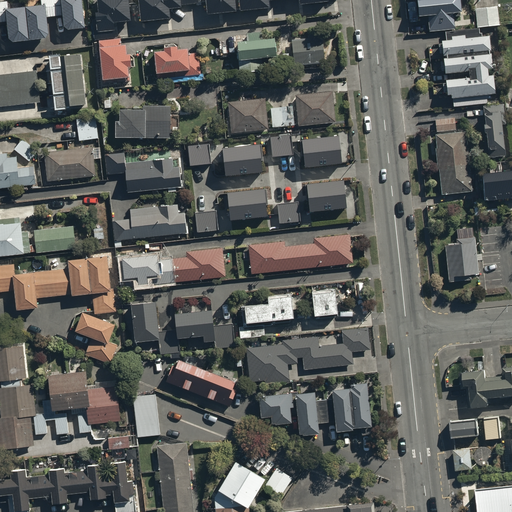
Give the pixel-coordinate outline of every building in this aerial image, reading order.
[(40,0),(41,7),(8,11),(7,2),(0,3),(0,23),(6,23),(8,41),(13,44),(45,40),(48,36),(46,18),(62,17),(63,29),(67,32),(84,30),(80,0),(40,0)] [(117,32),(116,25),(132,23),(129,0),(98,0),(100,15),(96,15),(99,34),(117,32)] [(139,0),(142,24),(172,22),(171,11),(183,10),(182,7),(199,5),(198,0),(139,0)] [(206,0),(208,17),(238,14),(236,0),(206,0)] [(240,0),(241,14),(271,11),(270,3),(282,2),(282,0),(287,0),(288,1),(300,0),(301,7),(329,4),(328,0),(240,0)] [(406,0),(408,19),(417,19),(416,0),(406,0)] [(418,0),(420,14),(427,13),(429,29),(455,26),(453,10),(458,9),(457,0),(418,0)] [(496,6),(475,9),(477,27),(498,24),(496,6)] [(479,28),(444,31),(448,68),(468,66),(469,74),(447,76),(449,95),(452,94),(453,106),(487,102),(486,96),(494,95),(492,71),(487,72),(486,67),(490,67),(487,33),(479,34),(479,28)] [(247,36),(248,44),(238,45),(241,74),(263,72),(262,61),(277,59),(276,41),(263,42),(263,35),(247,36)] [(131,80),(130,70),(133,70),(131,56),(128,56),(127,47),(122,47),(121,39),(99,41),(100,49),(101,49),(104,83),(131,80)] [(295,66),(326,64),(323,39),(292,41),(295,66)] [(158,80),(202,75),(199,54),(189,55),(189,51),(179,52),(179,49),(165,50),(166,54),(155,55),(158,80)] [(67,110),(88,107),(82,55),(61,57),(67,110)] [(0,75),(0,107),(41,103),(37,71),(0,75)] [(296,97),(299,128),(336,124),(333,93),(296,97)] [(228,104),(232,135),(269,131),(266,100),(228,104)] [(501,103),(483,104),(489,158),(506,156),(501,103)] [(271,109),(273,129),(295,126),(293,106),(271,109)] [(117,124),(117,140),(171,140),(171,108),(145,108),(144,112),(122,112),(122,124),(117,124)] [(454,117),(434,119),(435,132),(455,130),(454,117)] [(77,120),(80,142),(99,140),(96,118),(77,120)] [(466,133),(435,136),(441,193),(472,190),(466,133)] [(271,139),(273,159),(294,156),(292,137),(271,139)] [(303,143),(306,171),(343,167),(340,139),(303,143)] [(23,140),(15,150),(30,162),(38,152),(23,140)] [(188,147),(191,168),(213,165),(210,144),(188,147)] [(227,179),(264,175),(261,147),(225,151),(227,179)] [(45,153),(48,183),(97,178),(94,148),(45,153)] [(108,176),(127,174),(129,194),(182,188),(180,169),(174,170),(173,160),(127,165),(125,154),(106,156),(108,176)] [(0,190),(37,186),(35,168),(20,170),(18,159),(9,160),(8,155),(0,155),(0,190)] [(511,163),(481,167),(484,196),(511,192),(511,163)] [(308,187),(311,215),(348,211),(345,183),(308,187)] [(228,196),(231,223),(269,219),(266,192),(228,196)] [(278,206),(280,226),(301,223),(299,203),(278,206)] [(185,214),(179,215),(178,205),(131,211),(132,220),(114,222),(116,243),(188,234),(185,214)] [(196,215),(198,234),(219,232),(217,212),(196,215)] [(0,226),(0,258),(26,255),(22,224),(0,226)] [(458,242),(445,243),(449,280),(473,277),(472,272),(480,272),(474,224),(456,226),(458,242)] [(74,228),(35,232),(38,254),(77,250),(74,228)] [(286,248),(285,242),(249,246),(252,275),(354,265),(350,236),(314,239),(315,245),(286,248)] [(159,262),(158,256),(122,260),(125,289),(226,278),(223,249),(187,253),(188,258),(159,262)] [(71,270),(34,274),(34,275),(16,277),(15,266),(0,267),(0,304),(2,304),(0,293),(16,292),(19,313),(40,311),(38,299),(73,296),(74,299),(93,296),(96,316),(117,313),(115,291),(113,291),(109,259),(70,263),(71,270)] [(314,298),(316,320),(339,317),(337,295),(314,298)] [(264,325),(295,322),(293,300),(270,302),(270,307),(246,310),(248,326),(240,327),(241,340),(265,337),(264,325)] [(176,317),(178,331),(161,333),(158,305),(133,308),(137,346),(160,343),(161,356),(181,354),(180,342),(205,339),(206,344),(216,343),(217,349),(236,347),(234,325),(215,327),(214,313),(176,317)] [(77,334),(92,340),(86,356),(112,365),(119,346),(111,343),(117,327),(84,315),(77,334)] [(284,346),(247,349),(251,383),(266,382),(266,386),(290,383),(289,365),(299,364),(298,359),(304,358),(305,371),(354,366),(353,353),(371,351),(369,329),(343,332),(344,345),(320,347),(319,338),(283,342),(284,346)] [(0,349),(0,382),(28,380),(25,347),(0,349)] [(180,363),(178,369),(174,367),(167,384),(231,408),(237,392),(235,391),(237,385),(180,363)] [(485,365),(462,367),(464,384),(469,383),(471,407),(489,406),(488,394),(511,392),(511,364),(505,365),(506,373),(486,375),(485,365)] [(117,387),(91,391),(89,374),(50,378),(55,414),(88,410),(90,426),(122,422),(117,387)] [(0,389),(0,398),(2,420),(0,420),(0,447),(0,451),(35,447),(32,418),(38,417),(34,386),(0,389)] [(334,394),(338,435),(354,434),(354,430),(371,428),(367,386),(350,388),(350,392),(334,394)] [(139,439),(161,437),(157,396),(134,398),(139,439)] [(293,426),(292,411),(295,410),(293,396),(261,400),(263,421),(273,420),(274,428),(293,426)] [(302,439),(321,437),(316,396),(297,398),(302,439)] [(499,415),(484,416),(486,436),(500,435),(499,415)] [(478,419),(452,422),(453,440),(480,438),(478,419)] [(129,438),(109,440),(110,451),(130,449),(129,438)] [(195,511),(188,444),(158,448),(164,511),(195,511)] [(108,498),(115,497),(117,511),(140,511),(137,482),(129,483),(127,465),(111,467),(112,470),(106,470),(105,467),(90,469),(90,472),(67,475),(66,471),(51,473),(52,477),(29,480),(28,472),(13,474),(13,482),(1,483),(4,504),(10,504),(11,511),(32,511),(31,501),(54,498),(55,507),(70,506),(69,496),(92,494),(93,503),(109,502),(108,498)] [(238,465),(216,499),(216,511),(250,511),(251,511),(268,482),(238,465)] [(278,469),(267,487),(282,497),(293,479),(278,469)] [(511,511),(511,489),(475,493),(476,511),(511,511)]
